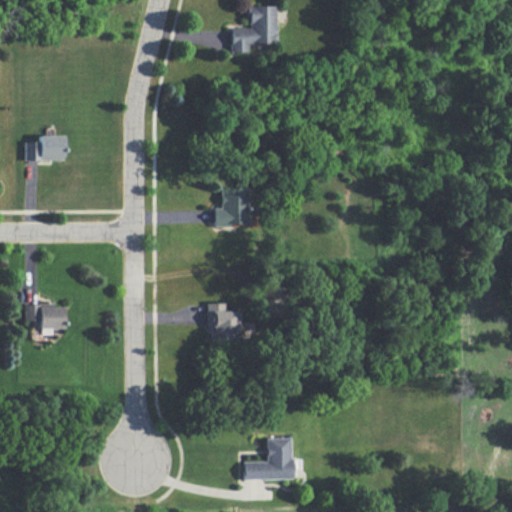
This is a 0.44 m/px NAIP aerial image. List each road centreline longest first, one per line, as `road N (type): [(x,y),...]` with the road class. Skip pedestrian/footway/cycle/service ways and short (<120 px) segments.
road 1 (residential): [(157,0),(132,147),(130,461)]
road 2 (residential): [(132,228),(0,228)]
